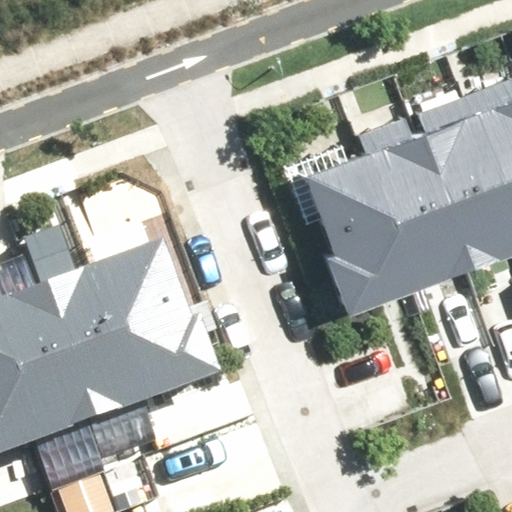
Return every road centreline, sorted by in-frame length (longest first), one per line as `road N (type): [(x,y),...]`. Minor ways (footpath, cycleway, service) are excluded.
road 1 (residential): [(163,42),(324,495)]
road 2 (residential): [(324,495),(511,428)]
road 3 (residential): [(163,42),(0,104)]
road 4 (residential): [(277,0),(163,42)]
